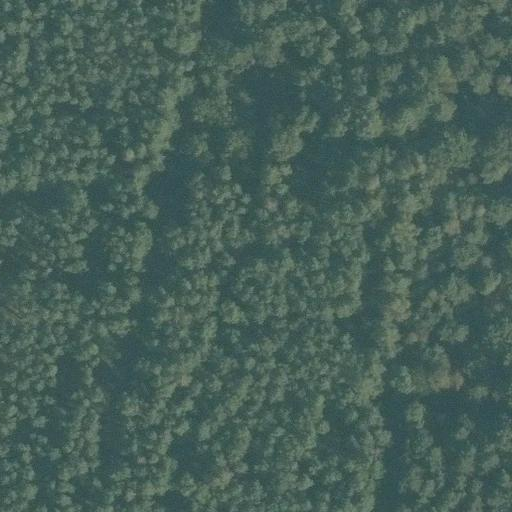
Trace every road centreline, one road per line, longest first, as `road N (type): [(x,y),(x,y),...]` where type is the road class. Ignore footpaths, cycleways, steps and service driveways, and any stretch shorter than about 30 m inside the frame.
road 1 (track): [(89,511),(168,172)]
road 2 (track): [(168,172),(511,122)]
road 3 (track): [(168,172),(211,0)]
road 4 (track): [(168,172),(0,198)]
